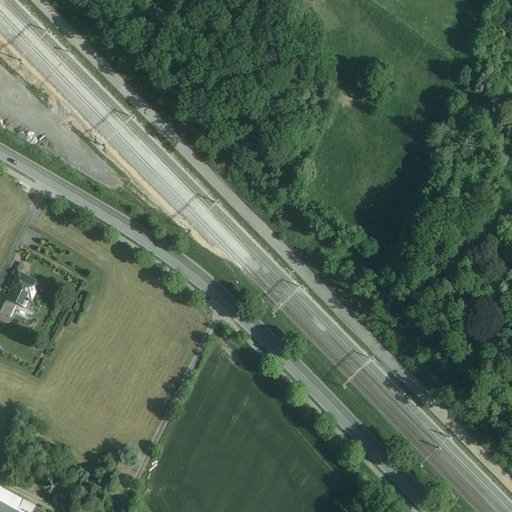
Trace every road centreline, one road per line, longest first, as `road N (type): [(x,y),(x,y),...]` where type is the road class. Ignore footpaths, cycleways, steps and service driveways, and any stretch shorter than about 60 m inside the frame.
road 1 (residential): [(40,0),(511,485)]
road 2 (secondary): [(432,511),(215,289),(0,151)]
